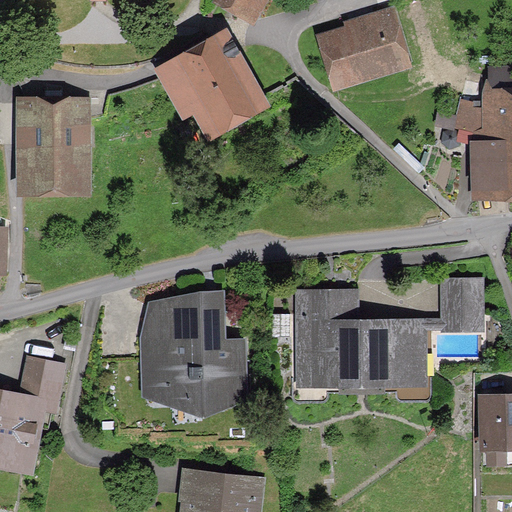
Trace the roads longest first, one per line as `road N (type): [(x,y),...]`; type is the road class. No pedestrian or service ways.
road 1 (residential): [(511,225),(170,267),(11,309)]
road 2 (residential): [(369,0),(270,32),(232,26),(105,81),(33,74),(2,62)]
road 3 (residential): [(2,62),(15,198),(11,309)]
